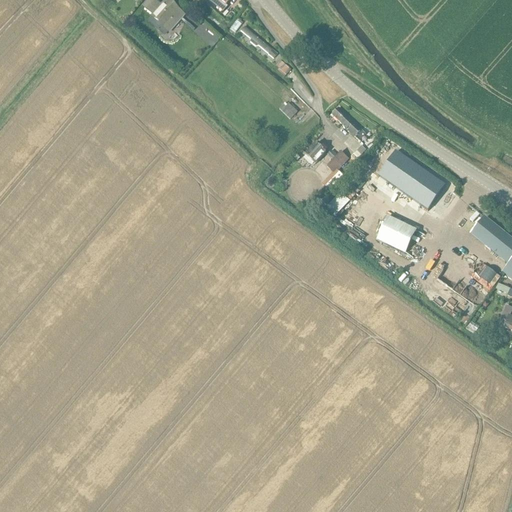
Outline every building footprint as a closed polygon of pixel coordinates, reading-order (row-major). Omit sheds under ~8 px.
[(152,0),(146,0),(141,6),(145,9),(144,11),(150,16),(149,18),(163,29),(169,34),(185,16),(179,11),(165,0),(164,0),(160,5),(153,0),(153,1),(152,0)] [(205,0),(205,1),(221,15),(226,9),(224,7),(225,6),(230,0),(205,0)] [(271,51),(244,28),(240,32),(250,41),(249,44),(255,48),(257,48),(273,60),(277,56),(272,51),(271,51)] [(284,78),(290,71),(279,62),(275,67),(278,70),(277,72),(284,78)] [(284,105),(278,110),(289,121),(297,113),(287,104),(286,106),(284,105)] [(359,143),(366,136),(339,109),(332,115),(359,143)] [(320,149),(316,145),(305,156),(315,165),(326,154),(325,153),(328,149),(323,145),(320,149)] [(337,155),(332,151),(327,156),(332,161),(326,168),(335,176),(338,173),(349,161),(339,153),(337,155)] [(394,154),(378,177),(428,212),(445,188),(446,187),(395,152),(394,154)] [(335,176),(325,187),(329,191),(343,177),(338,173),(335,176)] [(388,217),(377,240),(406,254),(417,231),(388,217)] [(511,282),(511,240),(485,218),(470,236),(508,267),(502,274),(504,276),(511,282)] [(483,266),(476,276),(493,288),(500,278),(483,266)] [(511,309),(506,307),(497,330),(502,332),(502,333),(511,338),(511,309)]
